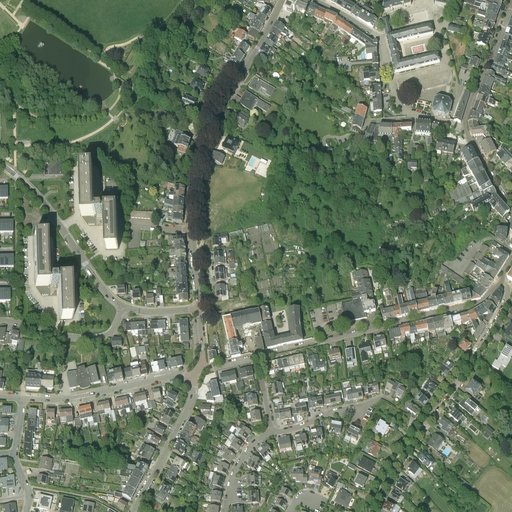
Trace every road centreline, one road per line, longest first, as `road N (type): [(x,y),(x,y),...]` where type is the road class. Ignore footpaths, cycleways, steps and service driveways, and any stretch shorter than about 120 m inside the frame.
road 1 (residential): [(199,304),(193,187),(201,149),(282,0)]
road 2 (residential): [(500,282),(507,293),(496,323),(368,511)]
road 3 (residential): [(500,282),(478,304),(257,358)]
road 4 (residential): [(123,306),(40,200),(0,164)]
road 5 (residential): [(310,0),(381,40),(396,103),(421,117)]
road 6 (residential): [(22,398),(193,377)]
road 7 (residential): [(193,377),(189,404),(132,511)]
road 8 (residential): [(0,319),(92,338),(111,331),(123,306)]
road 9 (residential): [(465,129),(511,2)]
